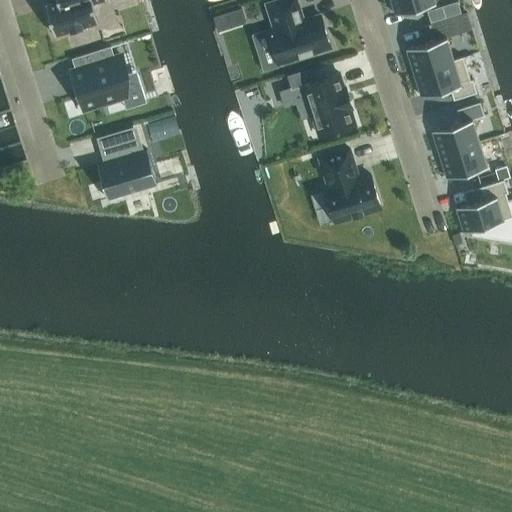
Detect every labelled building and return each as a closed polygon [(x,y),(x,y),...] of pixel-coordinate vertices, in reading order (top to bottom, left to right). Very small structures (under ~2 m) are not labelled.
[(58,0),(47,4),(56,34),(72,30),(72,31),(84,27),(84,26),(99,21),(94,3),(102,0),(58,0)] [(269,30),(279,63),(331,47),(320,14),(303,19),(296,0),(276,0),(266,3),(274,28),(269,30)] [(390,0),(395,14),(436,1),(435,0),(390,0)] [(457,1),(427,11),(430,22),(461,13),(457,1)] [(241,8),(214,17),(219,32),(246,23),(241,8)] [(434,41),(447,37),(442,21),(429,25),(434,41)] [(447,37),(407,50),(414,73),(454,60),(454,59),(447,37)] [(121,54),(71,70),(84,109),(126,96),(121,80),(128,78),(121,56),(121,54)] [(454,60),(414,73),(421,96),(450,87),(453,99),(477,92),(473,78),(470,79),(463,56),(454,59),(454,60)] [(292,87),(280,91),(303,84),(319,135),(326,132),(327,133),(347,127),(347,126),(355,123),(350,108),(351,108),(344,87),(343,87),(338,72),(314,80),(311,68),(288,75),(292,87)] [(460,121),(432,130),(439,154),(480,141),(473,119),(484,115),(480,102),(456,109),(460,121)] [(114,159),(107,161),(97,164),(97,165),(98,165),(108,197),(107,197),(107,198),(157,183),(157,182),(156,182),(147,150),(148,150),(147,149),(140,151),(133,129),(107,137),(114,159)] [(480,141),(439,154),(447,177),(487,165),(480,141)] [(356,178),(354,173),(357,172),(350,148),(319,157),(328,187),(325,188),(335,221),(381,207),(370,174),(356,178)] [(506,165),(495,169),(498,180),(510,176),(506,165)] [(469,203),(456,207),(464,231),(480,226),(482,231),(511,236),(511,199),(508,201),(506,193),(508,192),(504,178),(481,186),(484,198),(469,203)]
